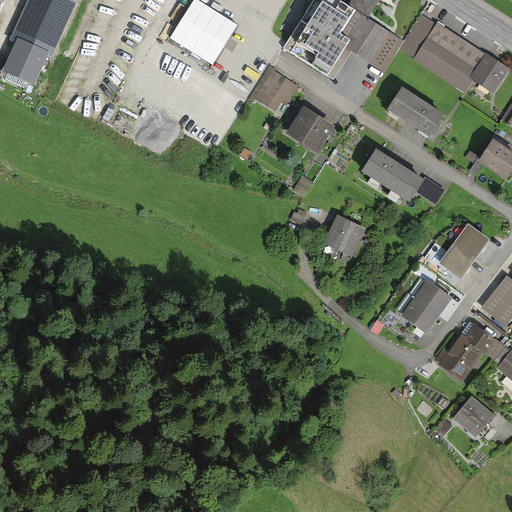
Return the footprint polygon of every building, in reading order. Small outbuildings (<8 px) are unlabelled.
[(77,2),(71,0),(28,0),(10,41),(15,43),(2,70),(35,85),(47,58),(51,59),(77,2)] [(215,66),(239,25),(196,0),(194,0),(171,40),(215,66)] [(365,21),(332,0),(312,0),(280,51),(328,82),(347,52),(382,74),(402,43),(365,21)] [(332,0),(365,21),(378,0),(332,0)] [(482,58),(420,20),(400,52),(463,90),(468,81),(482,58)] [(506,72),(482,58),(468,81),(491,96),(506,72)] [(294,86),(270,74),(256,99),(273,108),(278,99),(285,103),(294,86)] [(441,120),(402,94),(389,114),(428,139),(441,120)] [(511,103),(501,121),(507,124),(511,115),(511,103)] [(326,129),(296,111),(280,137),(310,155),(326,129)] [(511,166),(511,153),(494,141),(482,160),(506,176),(511,166)] [(419,183),(373,153),(361,172),(406,202),(412,193),(419,183)] [(419,183),(412,193),(432,206),(441,192),(421,179),(419,183)] [(357,231),(332,220),(321,246),(346,257),(357,231)] [(474,258),(487,240),(469,226),(456,244),(474,258)] [(460,276),(474,258),(456,244),(442,262),(460,276)] [(511,277),(511,278),(507,275),(482,307),(506,326),(511,317),(511,277)] [(437,314),(449,298),(428,283),(417,299),(437,314)] [(426,330),(437,314),(417,299),(405,315),(426,330)] [(459,381),(490,342),(473,329),(463,343),(458,340),(438,366),(459,381)] [(511,356),(507,352),(494,367),(511,382),(511,356)] [(487,416),(468,401),(453,419),(471,434),(487,416)]
